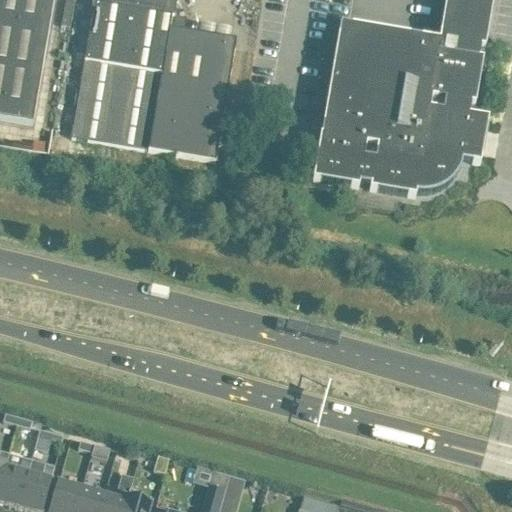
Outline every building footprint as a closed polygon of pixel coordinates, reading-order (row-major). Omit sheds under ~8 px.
[(0,0),(0,124),(32,130),(54,0),(0,0)] [(172,18),(174,0),(94,0),(84,65),(70,138),(215,163),(232,62),(236,43),(184,34),(184,30),(177,21),(173,20),(174,18),(172,18)] [(445,0),(438,43),(340,27),(325,111),(318,152),(312,183),(415,200),(416,196),(419,197),(423,197),(427,197),(430,196),(432,196),(435,195),(439,193),(443,191),(446,189),(449,187),(452,184),(454,181),(456,178),(458,175),(459,171),(461,167),(461,164),(480,168),(488,122),(469,119),(471,108),(475,108),(482,62),(478,62),(480,51),(484,51),(492,5),(488,5),(488,0),(445,0)] [(311,108),(321,110),(323,100),(313,98),(311,108)] [(19,420),(7,417),(5,424),(16,427),(19,420)] [(30,423),(19,420),(16,427),(28,431),(30,423)] [(52,433),(41,430),(39,438),(50,441),(52,433)] [(93,446),(82,443),(79,450),(91,453),(93,446)] [(110,450),(95,446),(92,456),(107,460),(110,450)] [(139,454),(128,451),(125,458),(137,461),(139,454)] [(0,485),(4,471),(5,471),(9,458),(0,455),(0,485)] [(31,464),(9,458),(5,471),(4,471),(0,485),(0,507),(16,511),(27,477),(28,478),(31,464)] [(158,459),(154,472),(165,476),(169,462),(158,459)] [(42,511),(54,470),(31,464),(28,478),(27,477),(16,511),(42,511)] [(229,479),(214,475),(203,511),(219,511),(225,495),(229,479)] [(229,479),(225,495),(241,499),(245,484),(229,479)] [(50,511),(75,511),(81,493),(58,486),(50,511)] [(128,496),(123,511),(149,511),(151,508),(136,504),(139,495),(129,492),(128,496)] [(75,511),(100,511),(104,499),(81,493),(75,511)] [(100,511),(123,511),(128,496),(120,494),(118,503),(104,499),(100,511)]
